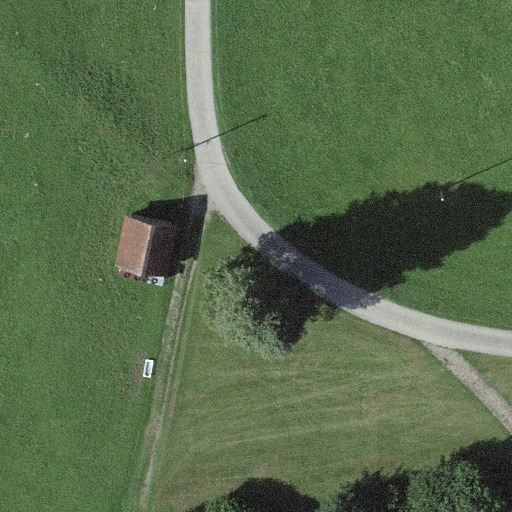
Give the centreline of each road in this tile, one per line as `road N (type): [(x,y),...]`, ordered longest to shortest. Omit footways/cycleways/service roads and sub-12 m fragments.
road 1 (track): [(212,175),(265,239),(337,292),(422,330),(511,346)]
road 2 (track): [(212,175),(137,511)]
road 3 (unclassified): [(212,175),(200,0)]
